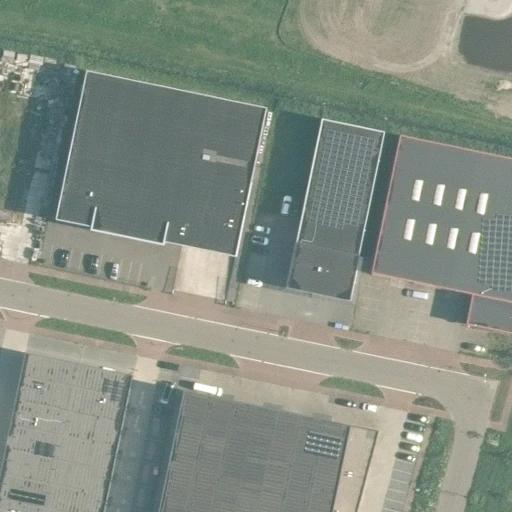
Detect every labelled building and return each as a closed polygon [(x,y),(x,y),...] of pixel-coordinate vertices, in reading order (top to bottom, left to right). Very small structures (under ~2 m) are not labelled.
[(138,237),(164,242),(168,224),(186,227),(197,172),(251,183),(266,108),(86,70),(59,201),(142,218),(138,237)] [(306,192),(288,278),(350,291),(384,132),(281,111),(266,184),(306,192)] [(511,159),(400,136),(371,273),(472,294),(466,323),(511,332),(511,159)] [(24,352),(0,469),(0,511),(103,511),(133,374),(24,352)] [(353,511),(353,504),(357,504),(358,504),(361,493),(361,484),(360,477),(365,477),(366,477),(368,466),(368,450),(372,450),(373,450),(378,431),(330,421),(327,435),(281,425),(210,410),(213,396),(184,390),(158,511),(353,511)]
